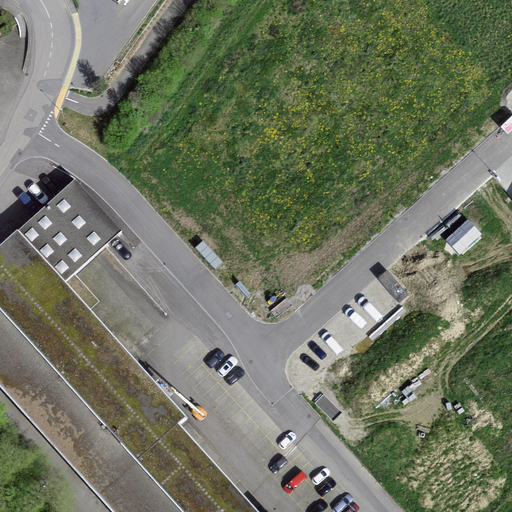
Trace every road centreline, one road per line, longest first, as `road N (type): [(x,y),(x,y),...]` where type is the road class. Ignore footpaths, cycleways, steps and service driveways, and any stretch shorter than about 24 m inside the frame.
road 1 (residential): [(26,124),(97,170),(256,363),(511,139)]
road 2 (residential): [(26,124),(53,52),(41,0)]
